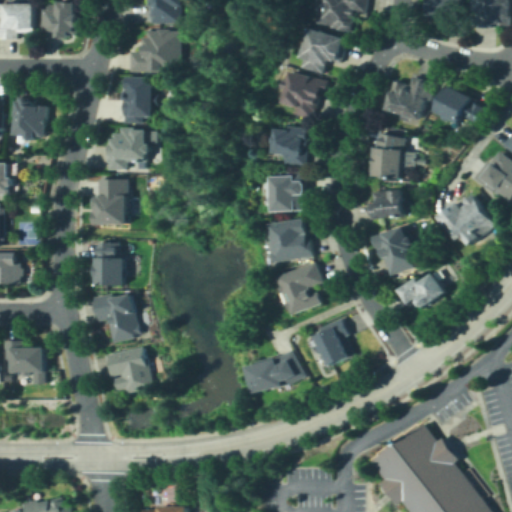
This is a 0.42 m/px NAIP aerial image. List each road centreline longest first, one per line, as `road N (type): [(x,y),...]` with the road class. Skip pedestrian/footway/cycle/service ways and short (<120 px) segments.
road 1 (tertiary): [(511,279),(469,325),(394,383),(272,436),(167,455),(0,457)]
road 2 (residential): [(114,0),(64,212),(64,311),(106,511)]
road 3 (residential): [(404,0),(346,129),(338,182),(356,269),(416,368)]
road 4 (residential): [(392,37),(511,67)]
